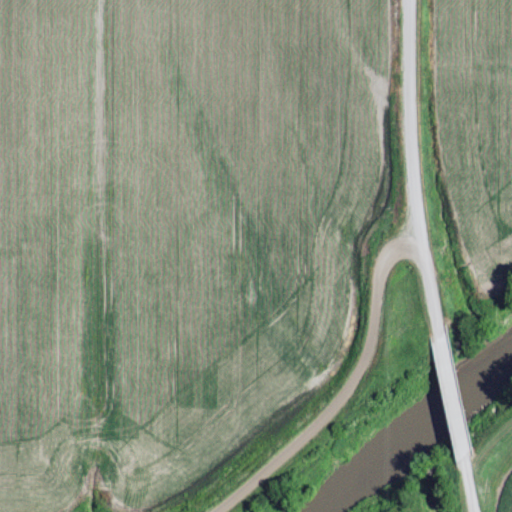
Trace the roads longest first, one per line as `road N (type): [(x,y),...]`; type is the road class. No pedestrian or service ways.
road 1 (residential): [(417,235),(379,268),(367,355),(352,383),(215,511)]
road 2 (residential): [(417,235),(407,0)]
road 3 (residential): [(439,331),(464,455)]
